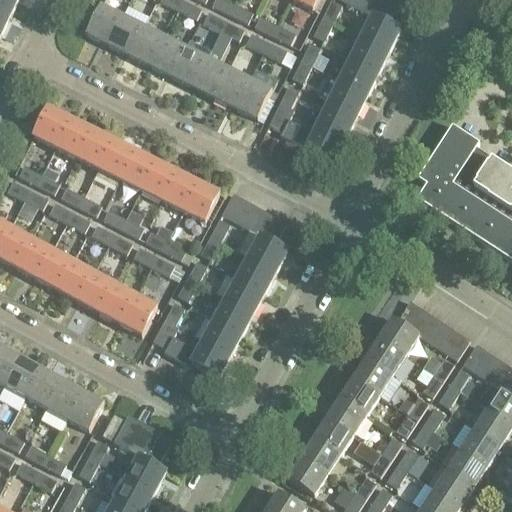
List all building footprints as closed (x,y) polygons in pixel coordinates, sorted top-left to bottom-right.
[(0,0),(0,12),(14,19),(22,0),(0,0)] [(166,0),(162,9),(180,18),(185,7),(170,0),(166,0)] [(211,0),(189,0),(207,9),(211,0)] [(295,0),(293,5),(314,16),(321,0),(295,0)] [(349,0),(346,8),(356,13),(362,0),(349,0)] [(376,0),(362,0),(356,13),(367,18),(376,0)] [(374,22),(378,24),(389,3),(383,0),(376,0),(367,18),(374,22)] [(214,12),(231,21),(237,10),(219,1),(214,12)] [(389,3),(378,24),(389,30),(399,8),(389,3)] [(203,16),(185,7),(180,18),(198,27),(203,16)] [(334,30),(343,12),(333,7),(324,25),(334,30)] [(255,19),(237,10),(231,21),(249,30),(255,19)] [(0,38),(4,40),(14,19),(0,12),(0,38)] [(88,41),(109,52),(124,23),(102,12),(88,41)] [(228,29),(210,20),(205,30),(223,39),(228,29)] [(403,37),(389,30),(378,24),(374,22),(363,44),(392,58),(403,37)] [(145,33),(124,23),(109,52),(130,62),(145,33)] [(279,32),(262,23),(256,34),(274,42),(279,32)] [(324,25),(315,42),(325,48),(334,30),(324,25)] [(223,39),(240,48),(246,38),(228,29),(223,39)] [(274,42),(292,51),(297,41),(279,32),(274,42)] [(130,62),(152,73),(166,44),(145,33),(130,62)] [(270,50),(252,41),(247,51),(265,60),(270,50)] [(227,46),(221,43),(216,51),(223,54),(227,46)] [(188,55),(166,44),(152,73),(173,84),(188,55)] [(381,80),(392,58),(363,44),(352,65),(381,80)] [(311,49),(302,67),(313,73),(322,55),(311,49)] [(296,63),(270,50),(265,60),(291,73),(296,63)] [(331,67),(335,54),(323,51),(320,64),(331,67)] [(173,84),(195,95),(209,66),(188,55),(173,84)] [(352,65),(341,87),(370,101),(381,80),(352,65)] [(216,105),(231,76),(209,66),(195,95),(216,105)] [(304,91),(313,73),(302,67),(293,86),(304,91)] [(216,105),(237,116),(252,87),(231,76),(216,105)] [(237,116),(259,127),(273,98),(252,87),(237,116)] [(359,123),(370,101),(341,87),(330,108),(359,123)] [(280,112),(293,116),(292,115),(301,97),(290,92),(280,112)] [(349,144),(359,123),(330,108),(320,130),(349,144)] [(338,166),(349,144),(320,130),(315,139),(290,127),(295,117),(293,116),(280,112),(270,132),(284,139),(282,144),(308,157),(310,152),(338,166)] [(71,125),(50,115),(35,144),(56,155),(71,125)] [(92,136),(71,125),(56,155),(78,166),(92,136)] [(511,174),(494,163),(490,169),(473,157),(478,149),(452,132),(418,184),(427,190),(417,205),(511,267),(511,174)] [(92,136),(78,166),(99,176),(114,147),(92,136)] [(135,158),(114,147),(99,176),(120,187),(135,158)] [(157,168),(135,158),(120,187),(142,198),(157,168)] [(157,168),(142,198),(163,209),(178,179),(157,168)] [(43,182),(26,173),(20,184),(38,193),(43,182)] [(199,190),(178,179),(163,209),(185,219),(199,190)] [(38,193),(56,202),(61,192),(43,182),(38,193)] [(31,198),(14,188),(8,199),(26,209),(31,198)] [(221,201),(199,190),(185,219),(206,230),(221,201)] [(85,204),(68,195),(62,206),(80,215),(85,204)] [(26,209),(43,218),(49,207),(31,198),(26,209)] [(223,222),(233,228),(245,207),(235,201),(223,222)] [(103,214),(85,204),(80,215),(98,224),(103,214)] [(256,212),(245,207),(233,228),(244,234),(256,212)] [(50,222),(67,231),(73,221),(56,211),(50,222)] [(266,218),(256,212),(244,234),(255,239),(266,218)] [(128,226),(110,217),(104,228),(122,237),(128,226)] [(255,239),(261,243),(265,245),(277,224),(266,218),(255,239)] [(91,230),(73,221),(67,231),(85,241),(91,230)] [(277,224),(265,245),(276,251),(287,230),(277,224)] [(146,236),(128,226),(122,237),(140,246),(146,236)] [(222,250),(231,232),(221,226),(211,244),(222,250)] [(0,254),(11,234),(0,228),(0,254)] [(0,265),(16,274),(32,246),(11,234),(0,254),(0,265)] [(115,243),(97,234),(92,244),(109,254),(115,243)] [(152,239),(147,250),(165,259),(170,249),(152,239)] [(127,263),(132,253),(115,243),(109,254),(127,263)] [(278,279),(290,258),(276,251),(265,245),(261,243),(250,264),(278,279)] [(211,244),(202,261),(212,267),(222,250),(211,244)] [(16,274),(37,286),(53,257),(32,246),(16,274)] [(188,258),(170,249),(165,259),(182,268),(188,258)] [(134,267),(151,277),(157,266),(139,256),(134,267)] [(74,269),(53,257),(37,286),(59,297),(74,269)] [(267,301),(278,279),(250,264),(238,285),(267,301)] [(174,275),(157,266),(151,277),(169,286),(174,275)] [(199,291),(209,274),(198,268),(188,285),(199,291)] [(59,297),(80,309),(95,280),(74,269),(59,297)] [(101,320),(116,291),(95,280),(80,309),(101,320)] [(189,309),(191,305),(199,291),(188,285),(179,303),(189,309)] [(255,322),(264,305),(267,301),(238,285),(227,306),(255,322)] [(101,320),(122,332),(137,303),(116,291),(101,320)] [(143,343),(158,314),(137,303),(122,332),(143,343)] [(244,343),(255,322),(227,306),(215,327),(244,343)] [(164,329),(178,333),(176,332),(186,315),(175,309),(164,329)] [(411,309),(398,329),(407,335),(421,315),(411,309)] [(421,315),(407,335),(417,342),(431,322),(421,315)] [(431,322),(417,342),(420,343),(427,348),(441,328),(431,322)] [(393,326),(380,346),(407,364),(420,343),(417,342),(407,335),(398,329),(393,326)] [(215,327),(204,348),(232,364),(244,343),(215,327)] [(427,348),(438,355),(451,335),(441,328),(427,348)] [(191,375),(193,370),(192,369),(199,357),(174,344),(180,334),(178,333),(164,329),(154,349),(167,356),(165,360),(191,375)] [(438,355),(448,362),(461,341),(451,335),(438,355)] [(471,348),(461,341),(448,362),(458,368),(471,348)] [(380,346),(367,366),(394,384),(407,364),(380,346)] [(221,385),(232,364),(204,348),(199,357),(192,369),(193,370),(221,385)] [(487,358),(477,352),(464,372),(474,379),(487,358)] [(21,364),(0,353),(0,389),(6,393),(21,364)] [(474,379),(484,385),(497,365),(487,358),(474,379)] [(6,393),(27,404),(42,376),(21,364),(6,393)] [(444,388),(455,372),(445,365),(434,382),(444,388)] [(494,392),(507,371),(497,365),(484,385),(491,390),(494,392)] [(353,386),(381,404),(394,384),(367,366),(353,386)] [(501,396),(504,398),(511,385),(511,374),(507,371),(494,392),(501,397),(501,396)] [(63,387),(42,376),(27,404),(48,416),(63,387)] [(460,398),(471,382),(461,376),(450,392),(460,398)] [(434,382),(423,399),(433,405),(444,388),(434,382)] [(353,386),(340,406),(368,424),(381,404),(353,386)] [(84,399),(63,387),(48,416),(69,427),(84,399)] [(511,432),(511,403),(504,398),(501,396),(501,397),(494,392),(491,390),(478,410),(488,416),(511,432)] [(450,392),(439,409),(449,416),(460,398),(450,392)] [(69,427),(90,439),(106,410),(84,399),(69,427)] [(419,405),(408,422),(418,428),(429,412),(419,405)] [(340,406),(327,426),(355,443),(368,424),(340,406)] [(434,438),(445,422),(435,416),(424,432),(434,438)] [(511,438),(511,432),(488,416),(475,436),(502,454),(511,438)] [(103,444),(115,450),(127,428),(115,422),(103,444)] [(408,422),(397,438),(407,445),(418,428),(408,422)] [(130,423),(127,428),(115,450),(159,474),(174,447),(130,423)] [(342,463),(355,443),(327,426),(314,446),(342,463)] [(424,432),(413,449),(423,455),(434,438),(424,432)] [(462,456),(489,474),(502,454),(475,436),(462,456)] [(23,452),(5,442),(0,451),(0,453),(17,462),(23,452)] [(392,468),(403,451),(393,445),(382,461),(392,468)] [(314,446),(301,465),(328,483),(342,463),(314,446)] [(99,447),(89,465),(100,470),(109,453),(99,447)] [(47,465),(29,455),(24,466),(41,475),(47,465)] [(408,478),(419,462),(409,455),(398,471),(408,478)] [(476,494),(489,474),(462,456),(448,476),(476,494)] [(13,469),(0,461),(0,475),(8,479),(13,469)] [(382,461),(371,478),(381,485),(392,468),(382,461)] [(156,500),(167,479),(139,463),(127,484),(156,500)] [(41,475),(59,485),(65,474),(47,465),(41,475)] [(89,465),(79,482),(90,488),(100,470),(89,465)] [(301,465),(288,486),(315,504),(328,483),(301,465)] [(398,471),(387,489),(397,495),(408,478),(398,471)] [(38,482),(20,473),(14,483),(32,492),(38,482)] [(460,511),(463,511),(476,494),(448,476),(435,496),(460,511)] [(32,492),(50,502),(55,492),(38,482),(32,492)] [(128,511),(149,511),(156,500),(127,484),(116,505),(128,511)] [(366,508),(377,491),(367,484),(356,501),(366,508)] [(77,511),(87,495),(76,489),(66,506),(77,511)] [(373,511),(386,511),(393,502),(383,495),(372,511),(373,511)] [(460,511),(435,496),(424,511),(460,511)] [(299,511),(279,499),(270,511),(299,511)] [(356,501),(348,511),(363,511),(366,508),(356,501)]
